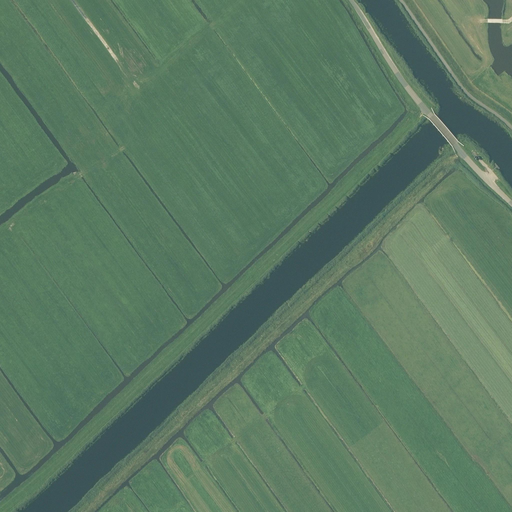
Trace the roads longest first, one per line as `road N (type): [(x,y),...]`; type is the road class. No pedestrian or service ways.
road 1 (tertiary): [(511,204),(427,113),(349,0)]
road 2 (unclassified): [(511,128),(467,94),(400,0)]
road 3 (track): [(139,91),(245,0)]
